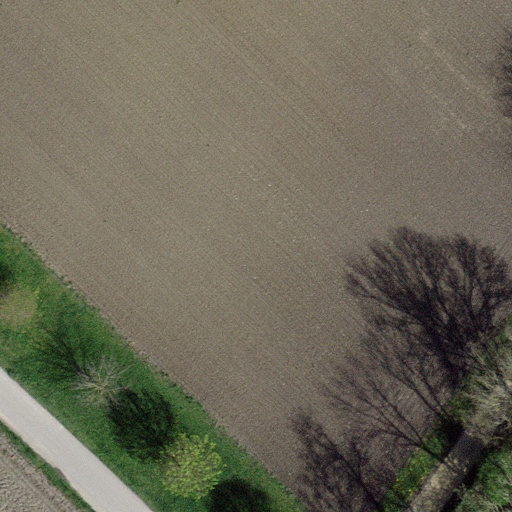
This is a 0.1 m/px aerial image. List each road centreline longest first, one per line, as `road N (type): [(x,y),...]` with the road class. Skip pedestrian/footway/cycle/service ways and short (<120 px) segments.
road 1 (track): [(130,511),(0,388)]
road 2 (track): [(511,381),(421,511)]
